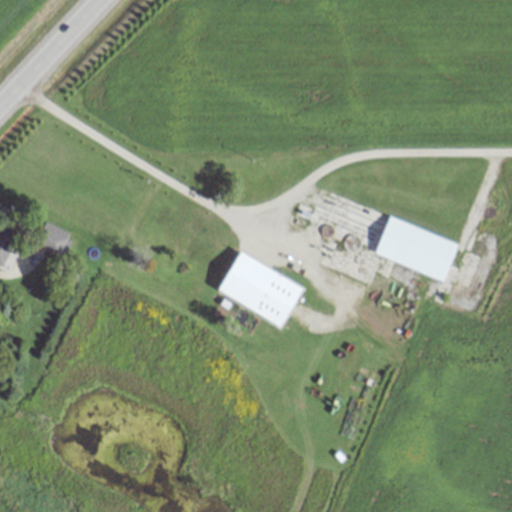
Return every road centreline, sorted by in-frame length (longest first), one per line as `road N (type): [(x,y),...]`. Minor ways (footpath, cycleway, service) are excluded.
road 1 (track): [(27,94),(163,179),(260,219),(358,158),(511,158)]
road 2 (secondary): [(0,121),(112,0)]
